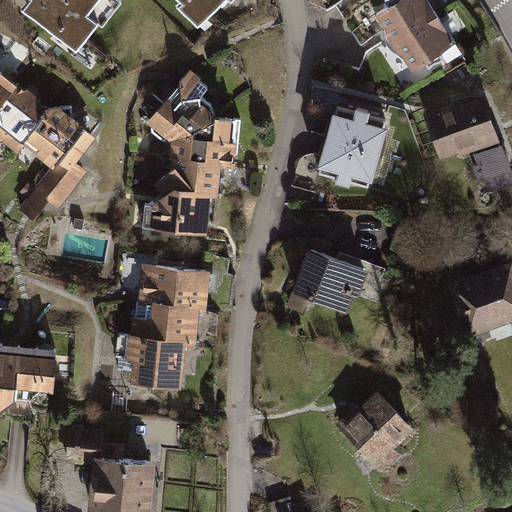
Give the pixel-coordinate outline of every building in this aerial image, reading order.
[(30,0),(25,7),(77,48),(99,20),(104,24),(121,3),(117,0),(30,0)] [(181,0),(182,1),(178,5),(199,26),(224,0),(230,0),(232,1),(233,0),(181,0)] [(431,0),(398,0),(377,14),(394,42),(440,13),(431,0)] [(440,13),(394,42),(399,51),(406,56),(414,71),(459,41),(440,13)] [(0,106),(18,82),(0,68),(0,106)] [(210,83),(193,68),(148,121),(173,141),(171,170),(155,183),(163,196),(154,201),(154,230),(208,234),(213,194),(221,195),(223,167),(236,167),(242,119),(218,114),(213,105),(203,96),(210,83)] [(18,151),(23,145),(47,107),(48,104),(41,100),(43,97),(27,86),(26,88),(18,82),(0,106),(0,139),(3,139),(18,151)] [(455,100),(425,112),(442,159),(460,151),(461,155),(502,140),(483,94),(456,105),(455,100)] [(338,102),(319,170),(371,189),(392,118),(338,102)] [(74,116),(73,104),(47,107),(23,145),(53,168),(61,161),(83,178),(89,170),(77,160),(96,135),(74,116)] [(511,163),(504,143),(474,154),(478,163),(474,165),(479,180),(484,178),(489,191),(511,183),(511,163)] [(83,178),(61,161),(53,168),(22,209),(35,218),(50,199),(59,206),(83,178)] [(310,247),(287,306),(305,313),(310,297),(350,312),(356,294),(380,302),(391,270),(341,251),(339,257),(310,247)] [(511,260),(450,282),(468,344),(492,335),(490,329),(511,321),(511,260)] [(209,269),(144,264),(140,317),(134,317),(133,335),(129,335),(127,357),(135,358),(133,380),(180,384),(183,342),(194,343),(197,308),(205,309),(209,269)] [(59,349),(0,342),(0,412),(15,400),(17,386),(54,390),(59,349)] [(358,403),(337,424),(384,473),(402,453),(396,447),(417,427),(379,389),(361,407),(358,403)] [(152,511),(159,461),(103,456),(106,428),(71,426),(68,454),(93,456),(88,511),(152,511)] [(270,511),(294,511),(290,495),(267,502),(270,511)]
